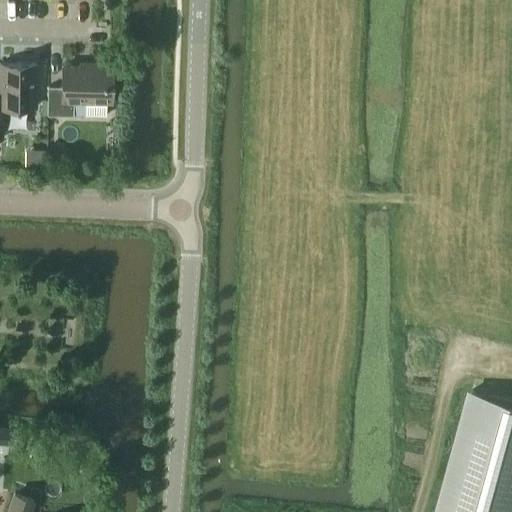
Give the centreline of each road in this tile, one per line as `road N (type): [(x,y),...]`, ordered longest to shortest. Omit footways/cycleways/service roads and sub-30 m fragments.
road 1 (tertiary): [(184,209),(190,258),(170,511)]
road 2 (tertiary): [(198,0),(193,167),(184,209)]
road 3 (residential): [(0,202),(184,209)]
